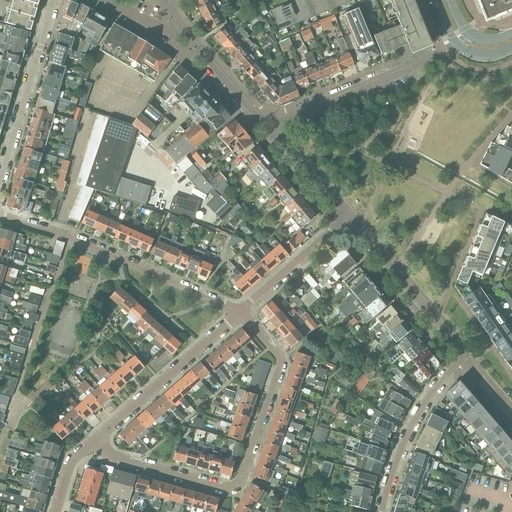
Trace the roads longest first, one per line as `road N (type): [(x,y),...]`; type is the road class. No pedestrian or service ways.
road 1 (residential): [(349,216),(464,360),(423,405),(380,511)]
road 2 (residential): [(239,312),(277,351),(281,368),(239,483),(223,489),(140,464),(109,454),(96,439)]
road 3 (residential): [(239,312),(89,244),(0,215)]
road 4 (residential): [(269,123),(459,47)]
road 5 (residential): [(239,312),(96,439)]
road 6 (residential): [(0,178),(50,0)]
road 7 (residential): [(349,216),(239,312)]
road 8 (residential): [(185,25),(269,123)]
road 9 (residential): [(269,123),(349,216)]
